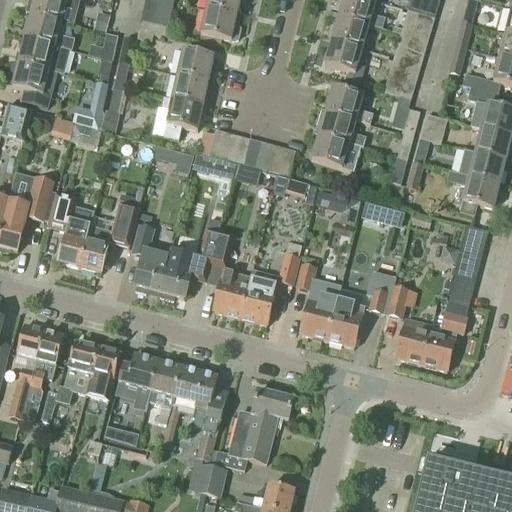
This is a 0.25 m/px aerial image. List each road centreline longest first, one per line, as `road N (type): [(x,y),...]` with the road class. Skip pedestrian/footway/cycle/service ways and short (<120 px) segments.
road 1 (residential): [(0,288),(352,382)]
road 2 (residential): [(352,382),(471,406),(491,386),(511,300)]
road 3 (residential): [(321,511),(352,382)]
